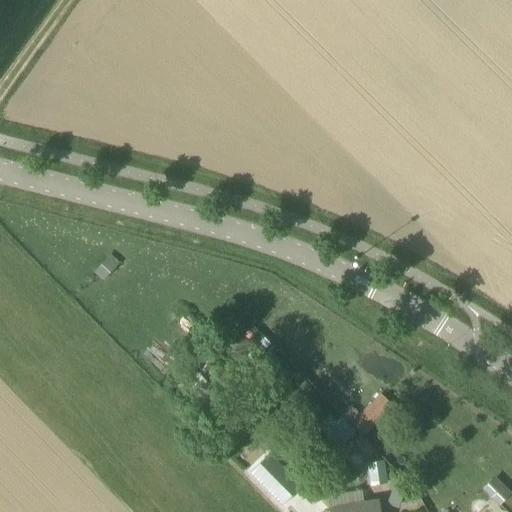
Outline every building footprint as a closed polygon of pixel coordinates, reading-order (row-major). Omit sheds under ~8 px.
[(111,254),(94,272),(104,282),(121,263),(111,254)] [(257,389),(243,403),(254,414),(268,400),(257,389)] [(364,435),(377,423),(393,406),(381,394),(365,411),(352,423),(364,435)] [(371,485),(387,483),(384,461),(368,464),(371,485)] [(498,501),(509,492),(496,474),(485,482),(498,501)] [(379,511),(378,501),(334,508),(331,509),(331,511),(379,511)]
